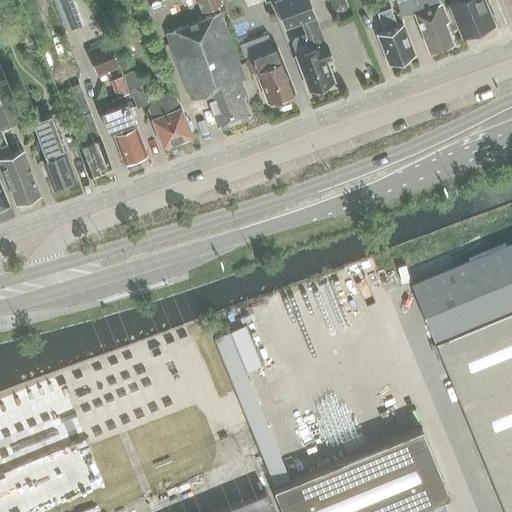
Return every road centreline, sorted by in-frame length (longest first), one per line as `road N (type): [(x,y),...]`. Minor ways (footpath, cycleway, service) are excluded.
road 1 (residential): [(511,69),(65,234),(50,250),(49,268)]
road 2 (secondary): [(511,98),(344,173),(49,268)]
road 3 (secondary): [(59,291),(289,222),(511,138)]
